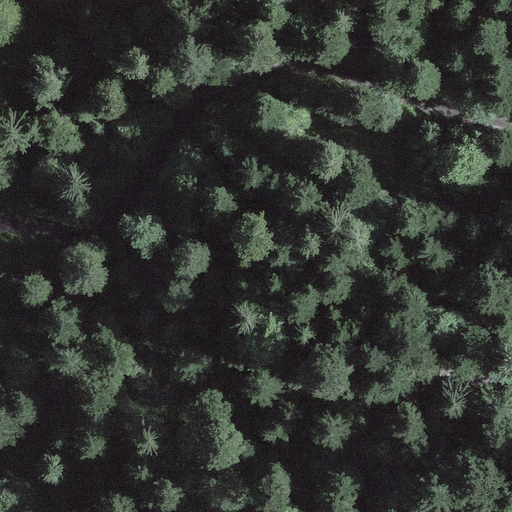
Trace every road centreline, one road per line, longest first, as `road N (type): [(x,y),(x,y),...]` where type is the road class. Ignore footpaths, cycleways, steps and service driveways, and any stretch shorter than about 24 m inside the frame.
road 1 (track): [(0,221),(77,232),(101,223),(124,203),(178,114),(201,92),(269,65),(353,70),(511,120)]
road 2 (track): [(511,378),(417,382),(375,413),(359,511)]
